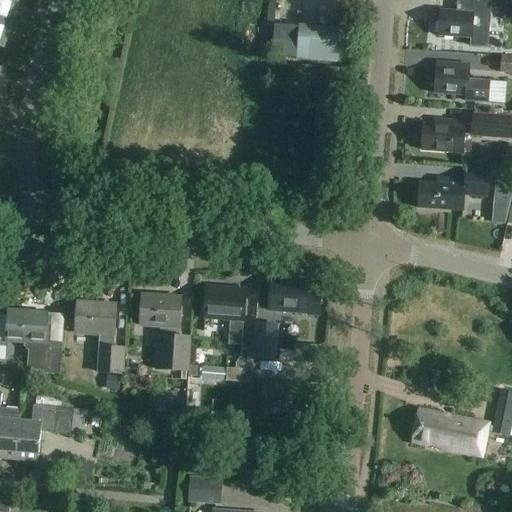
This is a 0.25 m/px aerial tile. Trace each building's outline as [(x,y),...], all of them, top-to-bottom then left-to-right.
[(0,0),(0,22),(11,26),(19,2),(13,0),(0,0)] [(492,0),(492,15),(505,16),(511,16),(511,0),(510,0),(492,0)] [(472,39),(474,9),(459,8),(459,13),(441,12),(439,37),(472,39)] [(0,49),(4,51),(11,26),(0,22),(0,49)] [(346,31),(299,27),(297,59),(344,63),(346,31)] [(511,74),(511,58),(502,58),(500,73),(511,74)] [(487,105),(489,84),(468,82),(469,67),(437,64),(435,95),(466,98),(465,103),(487,105)] [(344,70),(327,69),(326,89),(343,90),(344,70)] [(511,118),(473,116),(472,136),(511,139),(511,131),(511,118)] [(422,152),(431,152),(463,155),(465,124),(451,123),(450,128),(424,126),(422,152)] [(418,210),(462,213),(463,196),(487,198),(488,184),(511,185),(511,176),(489,174),(466,172),(465,181),(438,179),(437,185),(420,184),(418,210)] [(511,188),(495,187),(494,201),(510,203),(511,194),(511,188)] [(319,319),(320,303),(310,302),(311,285),(271,282),(269,311),(308,314),(308,318),(319,319)] [(244,324),(247,289),(206,286),(203,321),(230,323),(228,345),(241,346),(240,359),(252,359),(254,334),(243,333),(244,324)] [(180,329),(182,298),(143,296),(141,327),(162,328),(161,337),(160,337),(158,371),(189,373),(191,339),(177,338),(177,329),(180,329)] [(125,375),(127,350),(116,349),(119,307),(78,304),(76,334),(101,336),(98,373),(107,374),(120,375),(125,375)] [(8,342),(24,343),(24,348),(28,352),(27,368),(48,374),(60,375),(62,343),(64,315),(52,314),(51,325),(47,325),(48,314),(10,312),(8,342)] [(254,334),(252,359),(275,361),(278,326),(254,324),(254,334)] [(303,346),(303,362),(323,363),(324,347),(303,346)] [(236,364),(235,370),(240,370),(251,371),(252,362),(252,359),(240,359),(239,358),(236,364)] [(250,384),(251,371),(240,370),(235,370),(227,369),(227,382),(250,384)] [(440,373),(431,372),(430,381),(439,382),(440,373)] [(107,374),(106,390),(119,391),(120,375),(107,374)] [(302,418),(304,387),(258,384),(258,390),(249,389),(247,412),(263,414),(263,415),(302,418)] [(496,434),(511,436),(511,393),(501,391),(495,421),(498,422),(496,434)] [(0,460),(17,462),(20,422),(21,411),(1,409),(1,404),(2,395),(0,394),(0,460)] [(41,433),(55,434),(58,411),(72,412),(73,407),(37,394),(35,407),(33,407),(32,423),(20,422),(17,462),(38,464),(41,433)] [(172,400),(171,414),(182,415),(183,401),(172,400)] [(72,412),(58,411),(55,434),(73,436),(73,434),(85,435),(87,414),(72,412)] [(483,458),(489,425),(419,411),(412,444),(427,447),(427,445),(441,447),(441,450),(483,458)] [(153,451),(162,453),(166,440),(157,437),(153,451)] [(191,480),(189,504),(216,505),(217,481),(191,480)] [(0,511),(10,511),(11,503),(0,502),(0,511)]
